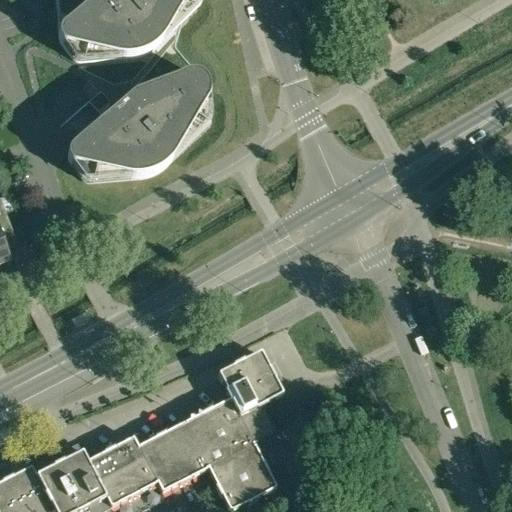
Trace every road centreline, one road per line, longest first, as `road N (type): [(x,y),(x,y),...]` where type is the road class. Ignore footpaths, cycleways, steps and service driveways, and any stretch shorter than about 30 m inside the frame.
road 1 (tertiary): [(119,333),(346,208)]
road 2 (residential): [(346,208),(308,124),(269,0)]
road 3 (tertiary): [(346,208),(511,109)]
road 4 (tertiary): [(0,396),(119,333)]
